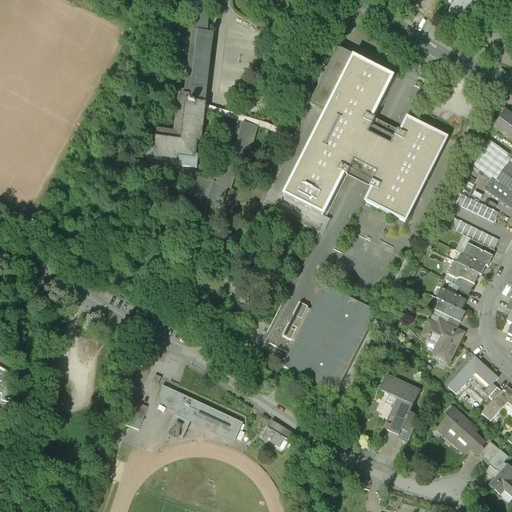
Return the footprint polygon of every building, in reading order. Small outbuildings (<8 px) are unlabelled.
[(189,0),(189,11),(196,12),(209,13),(210,13),(210,0),(189,0)] [(455,0),(444,19),(461,29),(478,0),(455,0)] [(196,12),(186,96),(182,95),(177,136),(158,133),(156,149),(153,149),(150,151),(148,153),(147,155),(147,158),(148,161),(150,163),(153,164),(177,167),(177,163),(183,164),(183,168),(197,170),(204,112),(205,106),(205,104),(213,41),(214,35),(208,34),(209,13),(196,12)] [(470,22),(462,36),(470,40),(477,25),(470,22)] [(292,142),(261,205),(319,234),(327,218),(325,217),(346,176),(348,177),(351,172),(357,170),(371,177),(373,183),(370,188),(372,189),(365,203),(407,224),(421,194),(411,189),(424,163),(434,168),(449,138),(407,117),(400,132),(398,131),(395,136),(390,138),(375,131),(374,125),(376,120),(374,119),(395,76),(339,48),(292,142)] [(294,137),(268,124),(259,122),(205,106),(204,112),(239,122),(258,128),(259,128),(266,130),(292,142),(294,137)] [(511,116),(506,112),(495,129),(511,140),(511,116)] [(239,122),(210,183),(214,184),(208,203),(207,205),(222,210),(228,189),(231,190),(238,169),(241,170),(248,149),(251,150),(258,128),(239,122)] [(511,161),(511,158),(487,141),(477,155),(480,157),(473,167),(491,180),(496,184),(510,165),(511,161)] [(511,166),(510,165),(496,184),(491,180),(484,191),(511,210),(511,166)] [(210,183),(196,178),(190,197),(208,203),(214,184),(210,183)] [(499,214),(456,193),(451,203),(494,224),(499,214)] [(499,241),(445,215),(440,225),(462,236),(471,240),(494,251),(499,241)] [(462,236),(455,252),(464,256),(465,257),(470,247),(468,246),(471,240),(462,236)] [(494,251),(471,240),(468,246),(470,247),(492,258),(495,252),(494,251)] [(314,242),(259,353),(265,355),(269,346),(290,357),(297,344),(293,342),(291,343),(284,339),(283,338),(289,327),(290,327),(293,328),(298,320),(295,319),(294,317),(300,306),(301,306),(308,309),(308,311),(312,313),(325,287),(341,255),(314,242)] [(492,258),(470,247),(465,257),(486,267),(488,268),(493,258),(492,258)] [(465,257),(464,256),(459,266),(479,276),(481,277),(486,267),(465,257)] [(406,260),(388,297),(398,302),(416,265),(406,260)] [(459,266),(455,264),(449,276),(457,280),(458,280),(459,279),(460,279),(461,279),(462,279),(474,285),(475,285),(479,276),(459,266)] [(474,285),(462,279),(461,279),(460,279),(459,279),(458,280),(457,280),(456,283),(460,286),(471,291),(474,285)] [(471,291),(460,286),(459,288),(458,291),(469,296),(471,291)] [(378,313),(325,287),(312,313),(308,311),(303,322),(298,320),(293,328),(298,331),(293,342),(297,344),(290,357),(284,370),(337,396),(342,386),(378,313)] [(455,296),(444,291),(439,301),(441,302),(462,312),(467,302),(466,302),(455,296)] [(469,296),(458,291),(455,296),(466,302),(469,296)] [(462,312),(441,302),(436,312),(449,318),(449,319),(460,324),(465,314),(462,312)] [(300,306),(294,317),(295,319),(298,320),(303,322),(308,311),(308,309),(301,306),(300,306)] [(378,313),(342,386),(350,391),(387,318),(378,313)] [(460,324),(449,319),(447,324),(457,329),(460,324)] [(447,324),(439,320),(436,327),(455,336),(458,330),(447,324)] [(455,336),(436,327),(430,324),(423,337),(430,341),(432,337),(441,342),(433,358),(448,366),(457,348),(458,349),(463,340),(455,336)] [(289,327),(283,338),(284,339),(291,343),(293,342),(298,331),(293,328),(290,327),(289,327)] [(475,359),(449,388),(456,395),(476,374),(491,388),(493,385),(498,379),(475,359)] [(0,370),(0,389),(3,391),(0,401),(10,403),(15,381),(10,380),(10,375),(0,370)] [(136,372),(131,387),(135,389),(141,374),(136,372)] [(421,391),(387,376),(380,392),(398,400),(384,429),(400,437),(401,435),(407,438),(413,424),(416,426),(417,424),(417,422),(417,420),(416,418),(414,416),(413,415),(410,414),(421,391)] [(491,388),(485,394),(489,398),(497,390),(493,385),(491,388)] [(243,424),(162,387),(155,402),(235,440),(243,424)] [(511,392),(507,388),(502,393),(493,403),(482,415),(491,423),(508,404),(511,408),(511,392)] [(489,398),(489,399),(493,403),(502,393),(497,389),(489,398)] [(479,432),(453,409),(446,417),(448,419),(438,430),(438,431),(440,429),(454,443),(453,444),(466,456),(474,448),(477,450),(475,452),(475,453),(475,455),(476,456),(478,456),(479,456),(480,455),(484,451),(482,449),(485,445),(475,436),(479,432)] [(189,423),(174,416),(166,432),(182,439),(189,423)] [(293,435),(272,423),(268,430),(268,429),(262,439),(262,440),(263,438),(284,450),(283,452),(284,453),(290,443),(289,442),(293,435)] [(245,434),(240,431),(236,440),(241,442),(245,434)] [(500,451),(489,441),(485,445),(482,449),(484,451),(480,455),(490,463),(500,451)] [(490,463),(487,467),(495,474),(497,472),(504,464),(508,459),(500,451),(490,463)] [(504,464),(497,472),(500,474),(494,480),(495,481),(489,487),(501,497),(506,491),(511,496),(511,469),(508,465),(507,467),(504,464)]
